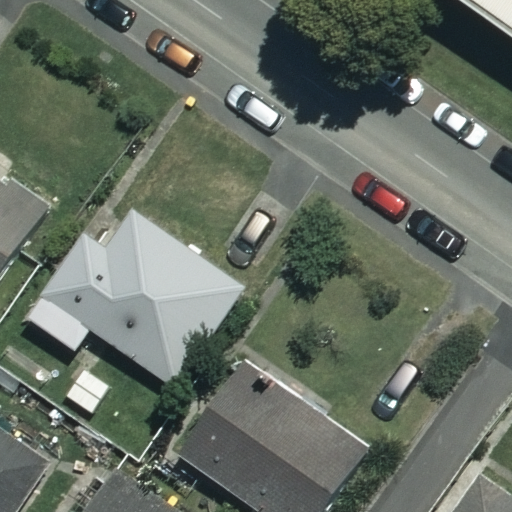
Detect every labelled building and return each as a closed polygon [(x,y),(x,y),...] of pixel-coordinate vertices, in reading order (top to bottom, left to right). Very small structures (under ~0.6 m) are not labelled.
[(511,0),(453,0),(511,41),(511,0)] [(0,318),(6,310),(0,305),(0,283),(47,214),(0,182),(0,318)] [(246,289),(135,214),(107,257),(85,242),(29,325),(75,356),(90,334),(177,392),(246,289)] [(322,511),(364,450),(243,369),(180,462),(254,511),(322,511)] [(0,437),(0,511),(17,511),(47,469),(0,437)] [(161,511),(116,481),(95,511),(161,511)] [(511,511),(511,503),(479,481),(457,511),(511,511)]
